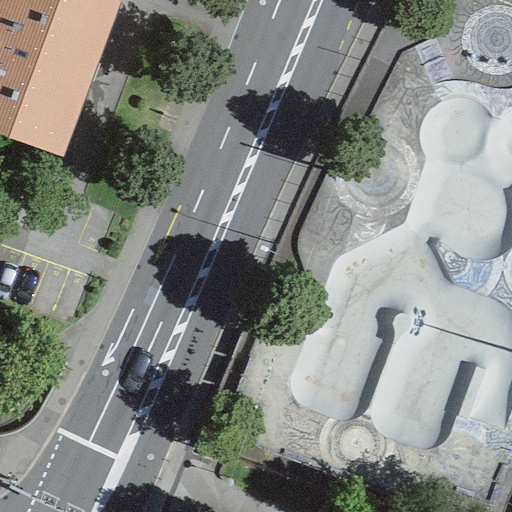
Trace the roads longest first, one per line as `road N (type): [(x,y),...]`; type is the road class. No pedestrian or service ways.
road 1 (secondary): [(308,0),(86,511)]
road 2 (unknown): [(205,76),(35,0)]
